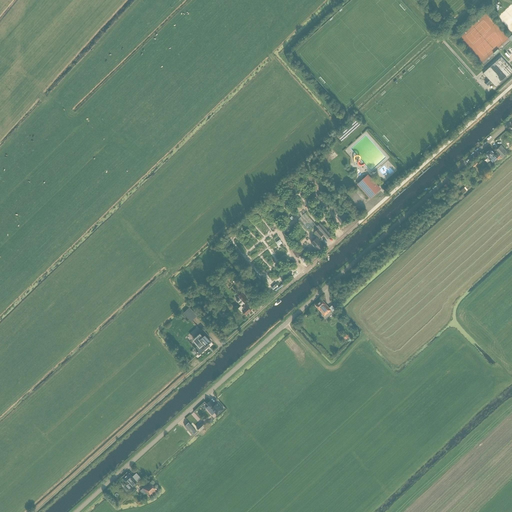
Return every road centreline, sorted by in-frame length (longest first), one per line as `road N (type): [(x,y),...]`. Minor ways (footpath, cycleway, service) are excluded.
road 1 (unclassified): [(33,511),(511,87)]
road 2 (unclassified): [(75,511),(478,150)]
